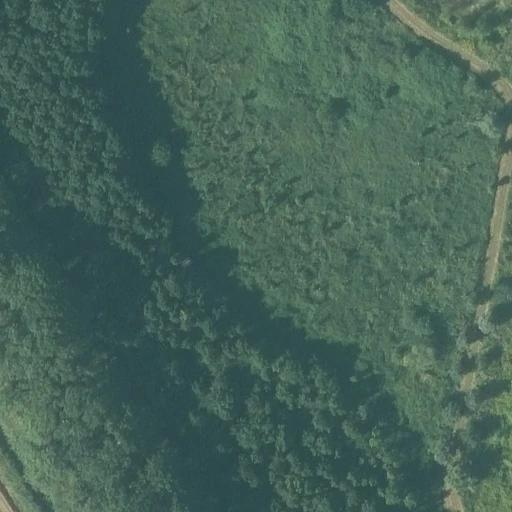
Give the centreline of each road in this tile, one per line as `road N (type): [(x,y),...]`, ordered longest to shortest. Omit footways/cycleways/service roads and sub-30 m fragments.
road 1 (track): [(511,132),(456,447),(457,511)]
road 2 (track): [(385,0),(495,75),(511,100)]
